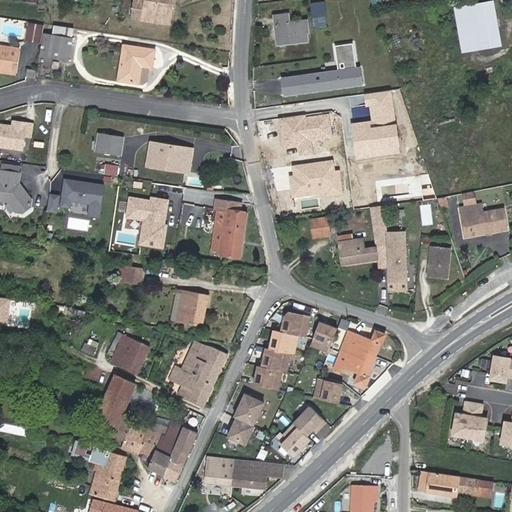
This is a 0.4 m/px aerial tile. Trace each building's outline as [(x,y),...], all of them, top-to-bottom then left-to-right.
[(319,17),(326,17),(327,16),(325,1),(311,3),(313,18),(319,17)] [(501,47),(493,1),(471,5),(480,51),(501,47)] [(133,18),(145,19),(145,15),(167,19),(168,7),(135,2),(133,18)] [(471,5),(453,8),(461,55),(480,51),(471,5)] [(171,23),(172,8),(168,7),(167,19),(145,15),(145,19),(171,23)] [(275,16),(279,45),(308,41),(307,34),(309,33),(307,20),(290,22),(289,15),(275,16)] [(327,27),(326,17),(319,17),(320,28),(327,27)] [(49,58),(69,61),(73,39),(53,36),(49,58)] [(389,49),(394,48),(390,36),(385,37),(389,49)] [(0,72),(12,74),(16,47),(0,44),(0,72)] [(346,71),(294,78),(296,91),(310,89),(310,92),(363,84),(360,68),(356,69),(353,44),(335,46),(337,62),(344,61),(346,71)] [(125,46),(119,80),(139,84),(142,67),(153,69),(155,51),(125,46)] [(34,78),(35,71),(27,70),(26,77),(34,78)] [(296,91),(294,78),(281,79),(283,95),(310,92),(310,89),(296,91)] [(376,156),(398,154),(392,103),(364,106),(369,148),(375,147),(376,156)] [(0,148),(23,152),(25,139),(27,125),(15,123),(14,128),(0,126),(0,148)] [(27,125),(25,139),(32,140),(34,126),(27,125)] [(338,164),(355,158),(346,131),(329,137),(338,164)] [(97,152),(122,156),(125,138),(99,134),(97,152)] [(183,168),(186,148),(153,143),(150,167),(167,169),(168,165),(183,168)] [(278,152),(281,179),(326,175),(323,147),(278,152)] [(193,149),(186,148),(183,168),(190,169),(193,149)] [(119,167),(106,165),(105,174),(118,176),(119,167)] [(353,201),(379,197),(375,171),(349,175),(353,201)] [(19,175),(0,172),(0,173),(0,202),(8,203),(15,213),(22,214),(29,209),(30,202),(23,192),(17,191),(18,185),(19,175)] [(71,209),(72,202),(91,205),(89,217),(100,218),(105,187),(74,182),(73,185),(65,184),(62,208),(71,209)] [(168,202),(127,195),(124,218),(142,221),(138,245),(160,249),(168,202)] [(52,196),(49,213),(58,214),(61,198),(52,196)] [(446,197),(439,198),(439,208),(447,207),(446,197)] [(227,212),(221,256),(242,259),(248,213),(240,212),(241,204),(216,201),(215,210),(227,212)] [(383,204),(367,207),(375,247),(387,246),(388,282),(404,282),(405,232),(387,232),(383,204)] [(469,215),(473,235),(508,228),(504,208),(483,212),(482,204),(462,208),(463,216),(469,215)] [(467,236),(473,235),(469,215),(463,216),(467,236)] [(330,229),(329,218),(328,216),(312,218),(314,236),(331,234),(330,229)] [(336,217),(329,218),(330,229),(338,228),(336,217)] [(45,234),(44,241),(52,242),(53,235),(45,234)] [(340,236),(344,264),(377,259),(375,247),(364,249),(362,238),(354,239),(353,234),(340,236)] [(450,246),(431,244),(427,274),(447,277),(450,246)] [(140,285),(142,270),(127,268),(125,282),(140,285)] [(205,327),(207,315),(202,314),(203,308),(208,309),(210,294),(185,290),(180,323),(205,327)] [(279,390),(284,371),(286,372),(290,353),(294,354),(298,335),(306,337),(311,316),(290,312),(285,316),(282,331),(274,330),(270,349),(266,348),(262,367),(258,366),(254,384),(279,390)] [(320,322),(311,345),(329,352),(338,328),(320,322)] [(349,331),(334,370),(342,372),(343,369),(358,375),(355,385),(364,388),(385,336),(376,332),(372,340),(349,331)] [(108,354),(114,357),(124,335),(118,332),(108,354)] [(124,335),(114,357),(111,363),(137,375),(150,347),(124,335)] [(82,351),(93,356),(97,348),(85,343),(82,351)] [(182,370),(215,385),(229,356),(215,350),(196,343),(194,348),(193,348),(182,370)] [(509,361),(494,359),(490,382),(505,384),(506,379),(511,380),(511,363),(509,363),(509,361)] [(205,407),(215,385),(182,370),(177,368),(175,371),(173,370),(170,377),(173,378),(172,381),(184,386),(179,395),(205,407)] [(136,385),(115,376),(100,409),(121,418),(136,385)] [(319,379),(315,398),(339,403),(343,384),(319,379)] [(265,402),(244,392),(233,415),(236,416),(226,436),(245,445),(265,402)] [(308,405),(292,422),(307,436),(323,419),(308,405)] [(457,416),(453,437),(468,439),(483,442),(487,421),(480,420),(482,407),(474,406),(466,405),(463,417),(457,416)] [(114,438),(125,441),(132,423),(121,419),(121,418),(100,409),(96,419),(117,429),(114,438)] [(156,449),(171,456),(183,426),(179,424),(172,421),(169,429),(148,421),(146,426),(149,427),(148,429),(162,435),(156,449)] [(139,455),(139,454),(148,429),(132,423),(125,441),(122,449),(129,452),(139,455)] [(511,425),(505,425),(501,445),(511,446),(511,425)] [(170,459),(184,465),(199,432),(183,426),(171,456),(170,459)] [(296,426),(280,442),(295,457),(311,440),(296,426)] [(164,476),(170,459),(171,456),(156,449),(162,435),(148,429),(139,454),(152,459),(148,469),(164,476)] [(256,430),(252,438),(262,442),(266,433),(256,430)] [(98,462),(92,487),(91,494),(116,501),(127,457),(96,448),(95,454),(89,452),(92,442),(81,439),(77,452),(94,457),(93,461),(98,462)] [(213,476),(218,476),(220,458),(207,457),(206,462),(214,463),(213,476)] [(218,485),(230,487),(231,476),(248,477),(250,462),(220,458),(218,476),(218,485)] [(176,482),(184,465),(170,459),(164,476),(176,482)] [(268,478),(283,479),(283,478),(285,465),(250,462),(248,477),(231,476),(230,487),(266,490),(267,481),(268,478)] [(418,491),(426,492),(428,473),(421,471),(418,491)] [(428,473),(426,492),(425,494),(458,498),(458,494),(460,478),(428,473)] [(359,485),(355,485),(353,511),(374,511),(375,499),(376,486),(373,486),(373,476),(360,475),(359,485)] [(460,478),(458,494),(492,499),(494,488),(495,483),(460,478)] [(138,511),(139,511),(114,506),(94,500),(90,511),(138,511)]
